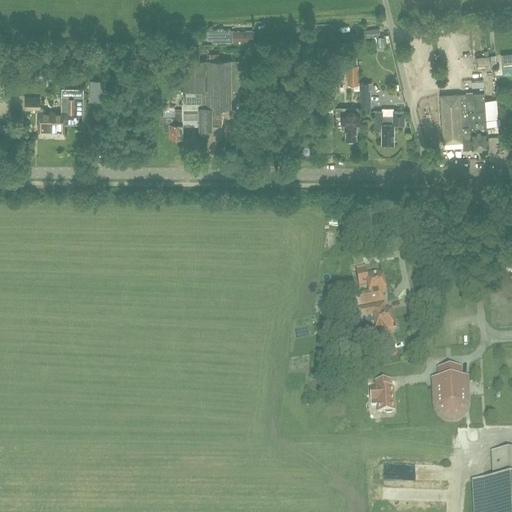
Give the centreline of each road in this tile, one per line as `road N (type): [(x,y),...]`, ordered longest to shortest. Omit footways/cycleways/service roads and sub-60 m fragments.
road 1 (tertiary): [(430,177),(0,174)]
road 2 (unclassified): [(430,177),(384,0)]
